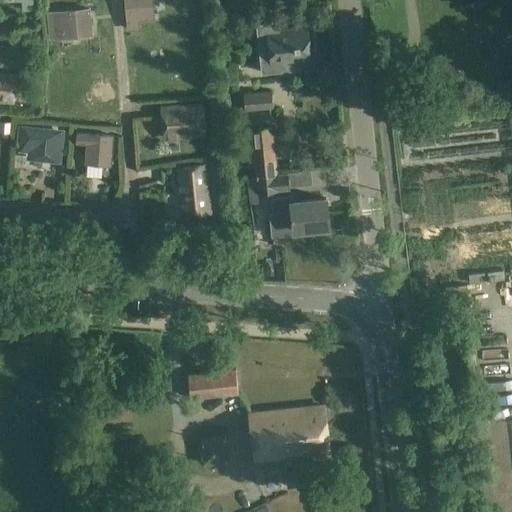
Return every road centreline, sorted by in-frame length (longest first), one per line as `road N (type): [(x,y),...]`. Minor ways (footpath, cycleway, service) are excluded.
road 1 (secondary): [(372,320),(335,301),(0,277)]
road 2 (tertiary): [(372,320),(378,293),(349,0)]
road 3 (secondary): [(405,511),(386,342),(372,320)]
